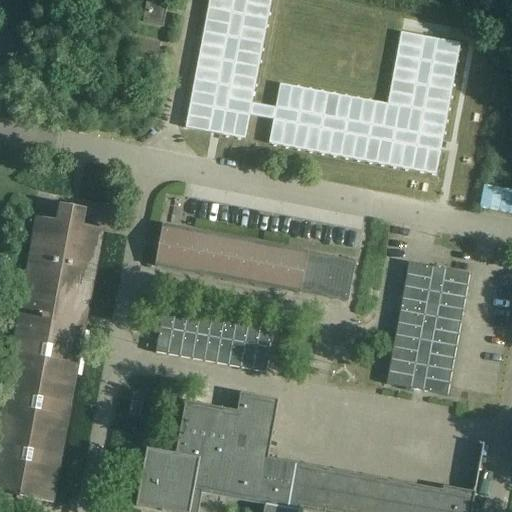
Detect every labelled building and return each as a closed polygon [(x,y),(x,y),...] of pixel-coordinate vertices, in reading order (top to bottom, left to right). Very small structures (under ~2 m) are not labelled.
[(275,127),(442,159),(467,28),(407,16),(394,88),(286,67),(282,91),(258,87),(274,0),(212,0),(191,111),(251,123),(256,99),(279,103),(275,127)] [(146,2),(142,24),(163,28),(167,6),(146,2)] [(159,47),(139,43),(136,55),(157,59),(159,47)] [(0,409),(0,495),(54,506),(104,232),(84,228),(87,212),(59,206),(56,222),(35,219),(0,409)] [(155,268),(299,296),(299,295),(348,304),(355,264),(307,255),(307,253),(163,226),(155,268)] [(469,276),(409,265),(395,341),(387,387),(447,397),(449,387),(448,387),(469,276)] [(265,374),(273,324),(196,311),(164,306),(155,353),(265,374)] [(133,394),(129,417),(140,419),(144,396),(133,394)] [(471,511),(475,495),(443,489),(442,493),(268,460),(278,402),(240,395),(237,413),(185,404),(175,456),(146,451),(136,508),(158,511),(198,511),(201,496),(264,507),(263,511),(471,511)]
